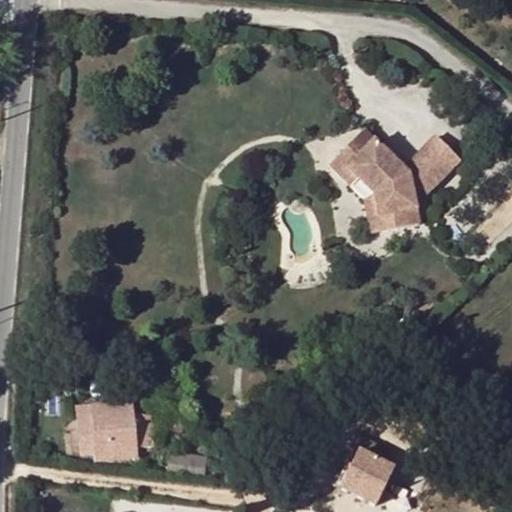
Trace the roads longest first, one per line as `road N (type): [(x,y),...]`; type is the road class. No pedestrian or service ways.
road 1 (tertiary): [(0,304),(25,0)]
road 2 (unknown): [(0,467),(236,499),(272,511)]
